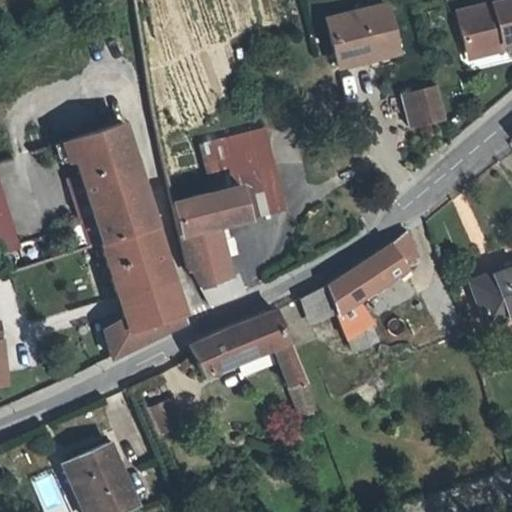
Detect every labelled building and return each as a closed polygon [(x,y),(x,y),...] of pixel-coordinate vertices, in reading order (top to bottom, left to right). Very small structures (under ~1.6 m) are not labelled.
[(382,0),(368,0),(321,13),(333,53),(348,49),(366,44),(368,51),(393,44),(382,0)] [(511,0),(486,0),(453,8),(462,48),(499,40),(511,36),(511,0)] [(499,40),(462,48),(464,58),(501,50),(499,40)] [(366,44),(348,49),(350,55),(368,51),(366,44)] [(442,111),(435,80),(407,87),(415,118),(442,111)] [(120,121),(66,139),(98,241),(154,224),(120,121)] [(348,173),(355,187),(376,178),(369,163),(348,173)] [(239,181),(170,199),(185,266),(188,265),(198,284),(226,274),(213,222),(246,215),(239,181)] [(0,245),(16,241),(0,191),(0,245)] [(123,321),(130,345),(184,319),(154,224),(98,241),(123,321)] [(376,336),(354,295),(377,281),(416,256),(403,229),(347,268),(324,282),(346,333),(358,326),(364,341),(373,368),(386,363),(384,358),(376,338),(376,336)] [(511,261),(468,277),(483,318),(511,308),(511,261)] [(207,287),(213,304),(241,295),(235,277),(207,287)] [(318,345),(346,333),(324,282),(297,295),(318,345)] [(285,341),(272,306),(244,318),(216,331),(188,345),(199,374),(269,343),(298,415),(313,409),(287,340),(285,341)] [(130,345),(123,321),(101,329),(108,356),(130,345)] [(350,347),(364,341),(358,326),(346,333),(350,347)] [(167,392),(149,399),(159,422),(177,414),(167,392)] [(110,439),(71,458),(97,511),(103,511),(137,495),(110,439)]
